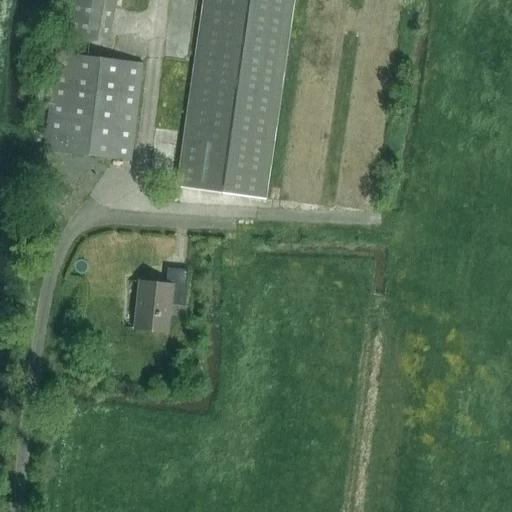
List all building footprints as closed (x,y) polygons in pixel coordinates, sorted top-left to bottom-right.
[(73,0),(69,34),(115,40),(120,0),(73,0)] [(288,0),(205,0),(180,186),(261,197),(288,0)] [(43,148),(78,152),(131,159),(143,63),(55,52),(43,148)] [(341,205),(372,210),(388,125),(356,119),(341,205)] [(184,306),(188,271),(167,268),(165,284),(138,281),(133,329),(167,333),(170,305),(184,306)]
